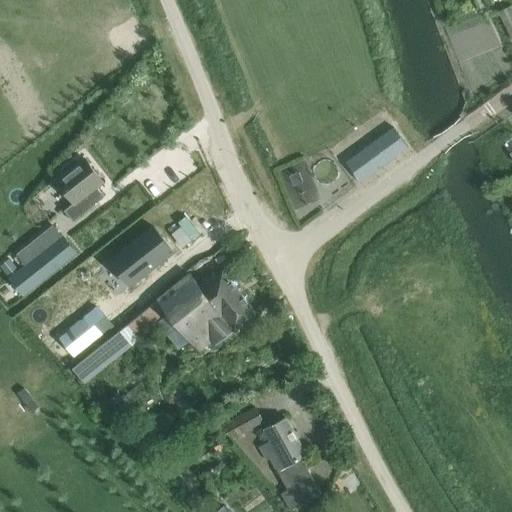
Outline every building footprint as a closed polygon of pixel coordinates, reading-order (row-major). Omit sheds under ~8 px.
[(511,10),(511,8),(500,14),(511,39),(511,10)] [(393,129),(346,164),(360,183),(408,148),(393,129)] [(84,159),(56,182),(74,204),(65,211),(73,222),(104,197),(97,188),(103,183),(84,159)] [(52,226),(23,249),(33,261),(62,238),(52,226)] [(131,245),(110,261),(113,265),(130,286),(155,267),(174,253),(162,238),(162,239),(153,228),(131,245)] [(20,272),(11,280),(24,296),(76,255),(62,238),(33,261),(20,272)] [(8,260),(1,267),(11,280),(20,272),(10,259),(8,260)] [(157,301),(158,301),(128,325),(139,339),(170,315),(199,352),(212,342),(215,346),(257,314),(223,270),(201,287),(191,274),(157,301)] [(97,307),(56,339),(73,360),(74,362),(114,330),(97,307)] [(109,340),(73,369),(75,371),(83,381),(85,384),(121,355),(124,353),(112,337),(109,340)] [(116,394),(107,402),(116,412),(125,405),(126,404),(120,398),(116,394)] [(34,402),(26,407),(30,412),(38,407),(34,402)] [(256,407),(223,425),(232,442),(236,440),(265,423),(256,407)] [(270,442),(259,448),(267,462),(270,460),(277,472),(287,490),(281,493),(289,507),(291,511),(292,510),(321,494),(302,459),(307,456),(287,418),(268,428),(264,430),(270,442)]
